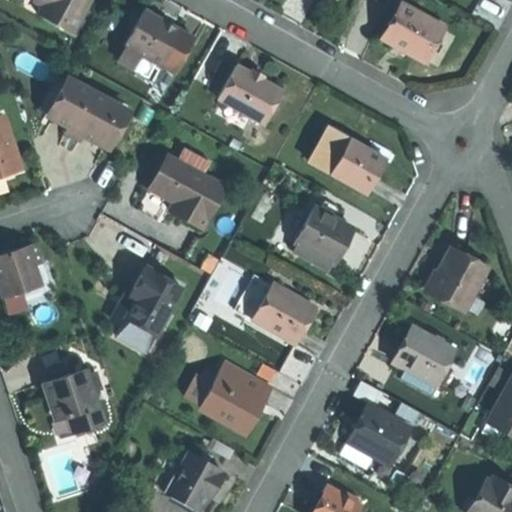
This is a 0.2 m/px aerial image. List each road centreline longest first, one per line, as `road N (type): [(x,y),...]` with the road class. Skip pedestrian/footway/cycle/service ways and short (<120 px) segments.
road 1 (residential): [(258,511),(463,140)]
road 2 (residential): [(209,0),(463,140)]
